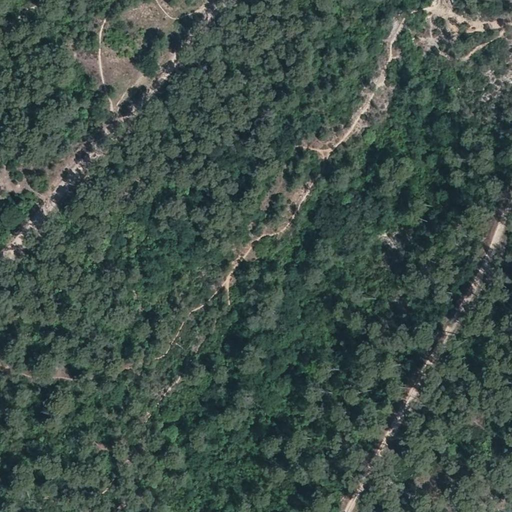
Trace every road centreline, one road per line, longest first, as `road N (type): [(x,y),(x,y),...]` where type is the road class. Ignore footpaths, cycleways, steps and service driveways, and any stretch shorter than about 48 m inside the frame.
road 1 (track): [(348,511),(483,270),(511,201)]
road 2 (track): [(0,260),(228,0)]
